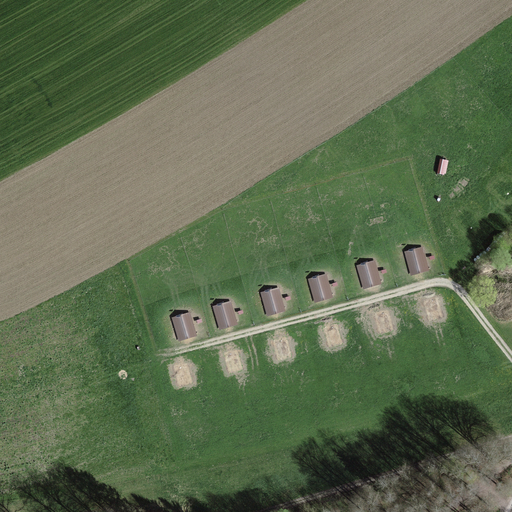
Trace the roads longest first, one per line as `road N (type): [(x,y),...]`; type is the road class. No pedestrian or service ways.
road 1 (track): [(511,357),(463,294),(441,282),(162,355)]
road 2 (track): [(266,511),(511,438)]
